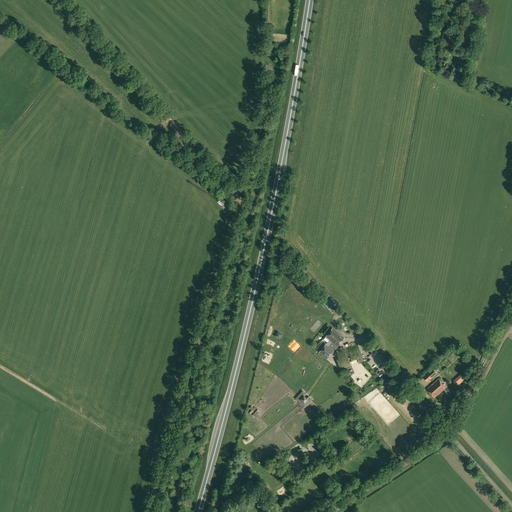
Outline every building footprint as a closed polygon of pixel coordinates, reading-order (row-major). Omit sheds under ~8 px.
[(324,305),(327,308),(335,302),(332,298),(324,305)] [(317,332),(322,323),(319,321),(314,330),(317,332)] [(323,340),(326,343),(319,352),(327,359),(334,351),(333,351),(337,346),(344,338),(332,328),(323,340)] [(296,354),(302,347),(295,339),(288,345),(296,354)] [(348,351),(352,359),(362,355),(359,347),(348,351)] [(423,377),(428,382),(437,374),(432,368),(423,377)] [(465,379),(461,374),(457,377),(461,382),(465,379)] [(427,389),(435,398),(446,388),(438,379),(427,389)] [(296,399),(305,408),(312,400),(309,397),(307,399),(304,397),(306,395),(303,392),(296,399)] [(253,405),(249,409),(254,414),(258,410),(253,405)] [(258,410),(254,415),(259,420),(264,416),(258,410)]
